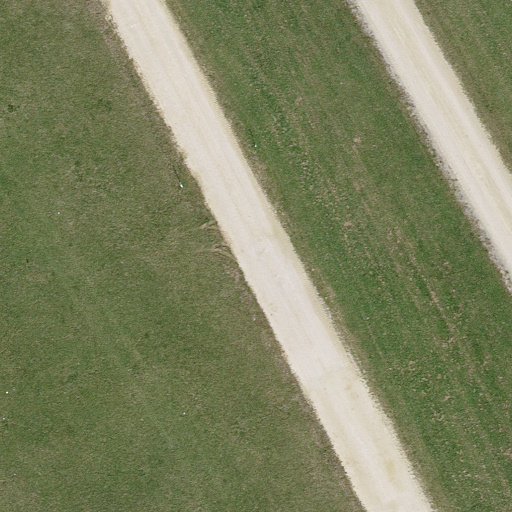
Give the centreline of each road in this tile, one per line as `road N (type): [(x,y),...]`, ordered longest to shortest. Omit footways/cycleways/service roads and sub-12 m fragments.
road 1 (track): [(398,511),(134,0)]
road 2 (track): [(380,0),(511,232)]
